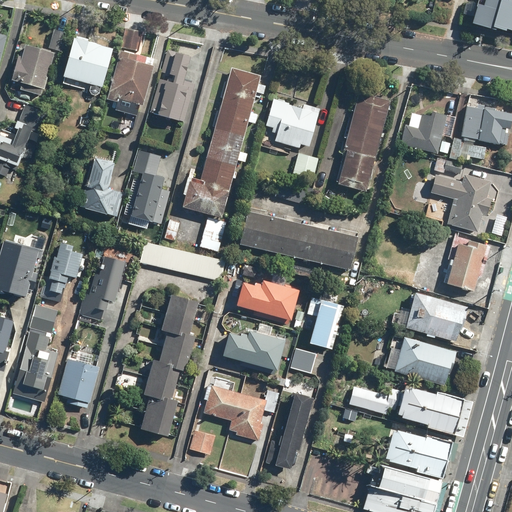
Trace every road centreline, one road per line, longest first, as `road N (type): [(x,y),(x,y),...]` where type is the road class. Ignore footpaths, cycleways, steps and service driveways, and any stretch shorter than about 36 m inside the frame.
road 1 (residential): [(511,67),(145,0)]
road 2 (residential): [(0,444),(247,511)]
road 3 (secondary): [(511,349),(467,511)]
